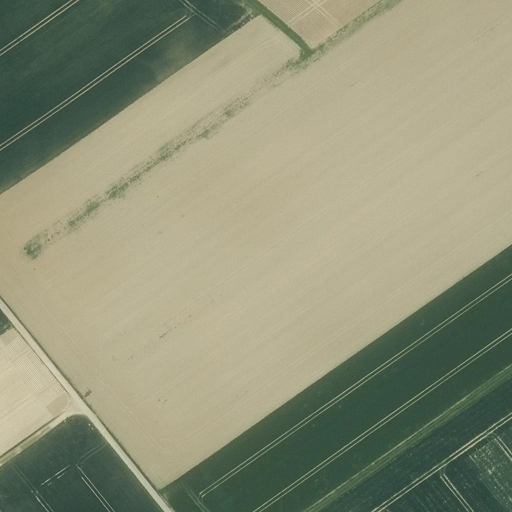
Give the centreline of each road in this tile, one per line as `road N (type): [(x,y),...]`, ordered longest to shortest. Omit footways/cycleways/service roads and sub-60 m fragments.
road 1 (track): [(0,305),(166,511)]
road 2 (track): [(311,511),(511,370)]
